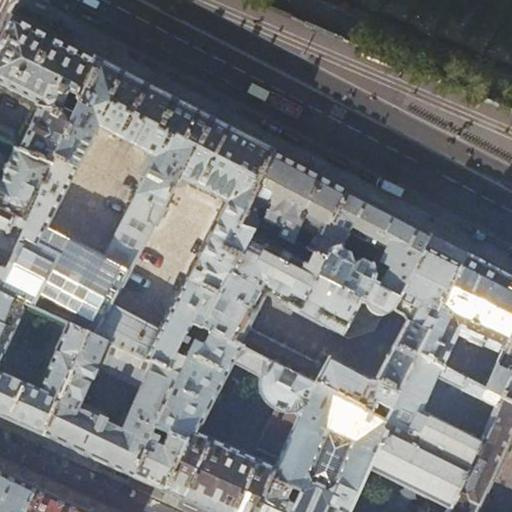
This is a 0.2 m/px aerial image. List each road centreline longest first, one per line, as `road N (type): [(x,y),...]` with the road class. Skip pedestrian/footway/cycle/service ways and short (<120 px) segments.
road 1 (primary): [(511,215),(94,0)]
road 2 (residential): [(0,445),(144,511)]
